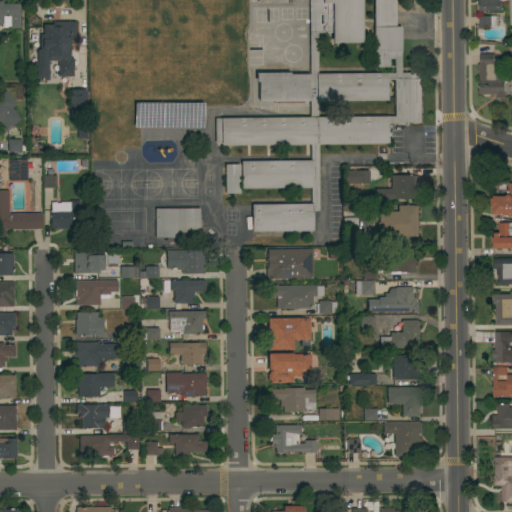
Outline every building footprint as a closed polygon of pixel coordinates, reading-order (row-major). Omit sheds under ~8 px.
[(361,0),(362,43),(331,43),(331,33),(316,33),(317,74),(394,73),(394,67),(374,67),(373,0),(395,0),(395,27),(401,27),(401,73),(421,73),(422,123),(388,123),(388,144),(318,144),(319,211),(312,211),(312,231),(251,232),(251,205),(310,204),(310,188),(241,189),(241,161),(310,161),(310,145),(221,146),(221,143),(215,143),(214,119),(309,118),(309,101),(258,101),(258,82),(255,82),(255,73),(289,73),(289,74),(309,74),(308,0),(361,0)] [(479,5),(478,5),(478,2),(479,2),(479,0),(507,0),(507,1),(501,1),(501,10),(479,10),(479,5)] [(19,4),(19,28),(10,28),(10,27),(1,27),(1,24),(0,24),(0,1),(2,1),(2,4),(19,4)] [(497,27),(490,28),(490,25),(480,26),(480,28),(478,28),(477,25),(479,25),(478,16),(496,15),(497,27)] [(75,39),(68,39),(68,47),(69,47),(70,67),(57,67),(57,61),(43,61),(43,51),(41,51),(40,39),(43,39),(43,25),(51,24),(51,22),(75,22),(75,39)] [(493,53),(493,58),(498,58),(508,58),(509,72),(498,72),(498,75),(504,75),(505,97),(496,97),(496,94),(480,94),(479,70),(477,70),(477,64),(478,64),(478,55),(479,55),(479,53),(493,53)] [(85,90),(86,110),(85,110),(85,114),(70,114),(70,111),(69,111),(69,104),(68,104),(68,96),(69,96),(69,90),(85,90)] [(15,104),(11,107),(19,119),(6,129),(0,121),(0,94),(5,91),(15,104)] [(20,139),(20,151),(7,152),(7,139),(20,139)] [(26,181),(8,181),(8,179),(2,179),(2,176),(8,176),(8,160),(26,159),(26,181)] [(239,164),(239,193),(224,194),(224,165),(239,164)] [(55,188),(42,188),(42,176),(47,176),(47,169),(52,169),(52,175),(55,175),(55,188)] [(369,183),(345,184),(345,171),(369,171),(369,183)] [(418,199),(393,199),(393,200),(374,200),(375,189),(390,189),(391,175),(418,175),(418,199)] [(511,214),(492,214),(492,212),(491,212),(491,207),(491,205),(490,205),(490,200),(491,200),(491,197),(493,197),(493,195),(505,195),(508,194),(508,183),(511,183),(511,214)] [(8,214),(41,213),(41,229),(0,229),(0,190),(8,190),(8,214)] [(79,211),(80,211),(81,228),(79,229),(80,234),(70,234),(70,229),(56,229),(56,228),(50,229),(50,213),(51,213),(51,202),(56,202),(56,203),(60,203),(60,202),(70,202),(70,201),(79,201),(79,211)] [(418,205),(418,236),(377,237),(377,212),(398,212),(398,206),(418,205)] [(199,208),(199,237),(155,238),(155,209),(199,208)] [(357,218),(357,231),(343,231),(343,218),(357,218)] [(511,222),(511,224),(511,250),(508,250),(507,248),(494,248),(494,245),(492,245),(492,240),(494,240),(494,237),(491,237),(491,233),(494,233),(494,232),(498,232),(498,222),(511,222)] [(390,248),(416,249),(416,272),(389,272),(390,248)] [(312,249),(312,278),(303,278),(303,279),(294,280),(294,278),(266,279),(266,268),(267,268),(267,267),(266,267),(266,262),(266,261),(265,260),(265,259),(266,258),(267,258),(267,257),(266,257),(266,253),(267,253),(267,250),(312,249)] [(203,250),(203,274),(181,274),(180,270),(175,270),(174,268),(165,268),(165,250),(203,250)] [(0,252),(12,252),(12,255),(13,255),(13,271),(12,271),(12,276),(0,276),(0,252)] [(106,252),(106,264),(103,264),(103,265),(102,265),(102,270),(99,270),(99,274),(73,274),(73,252),(106,252)] [(511,283),(497,283),(497,272),(496,272),(496,268),(493,268),(493,258),(511,257),(511,283)] [(363,264),(376,264),(376,280),(362,280),(363,264)] [(137,278),(114,278),(114,266),(119,266),(120,267),(137,267),(137,278)] [(144,278),(144,268),(157,267),(158,277),(144,278)] [(204,280),(204,291),(193,291),(193,297),(190,297),(190,303),(174,303),(174,302),(172,302),(172,299),(173,299),(173,290),(170,290),(170,281),(204,280)] [(99,281),(106,281),(106,283),(102,283),(102,284),(105,285),(105,287),(112,287),(112,297),(101,297),(101,301),(99,301),(99,305),(75,305),(75,298),(73,298),(73,288),(75,288),(75,281),(99,281)] [(373,295),(355,295),(355,281),(373,281),(373,295)] [(0,282),(13,282),(13,291),(12,291),(12,307),(0,307),(0,282)] [(316,287),(323,287),(323,296),(316,296),(316,297),(312,297),(312,304),(308,308),(296,309),(293,309),(293,308),(276,309),(276,296),(270,296),(270,286),(316,285),(316,287)] [(366,312),(366,299),(377,299),(377,297),(383,297),(383,293),(386,293),(387,292),(388,290),(389,288),(391,288),(395,288),(412,287),(412,297),(415,297),(415,301),(418,301),(418,311),(384,312),(366,312)] [(511,324),(495,325),(495,303),(492,303),(492,294),(511,293),(511,324)] [(133,297),(133,310),(120,310),(120,298),(133,297)] [(158,297),(158,309),(145,309),(145,304),(140,303),(140,298),(145,298),(145,297),(158,297)] [(331,302),(335,302),(336,313),(330,313),(330,314),(318,314),(318,301),(330,301),(331,302)] [(204,311),(204,319),(201,319),(201,325),(202,326),(202,329),(201,330),(202,334),(177,334),(177,332),(169,332),(169,331),(167,331),(166,322),(168,322),(168,311),(204,311)] [(97,312),(97,318),(102,318),(102,336),(96,336),(76,336),(76,328),(74,328),(74,319),(76,319),(76,313),(97,312)] [(0,313),(14,313),(14,331),(11,331),(11,336),(0,336),(0,313)] [(374,329),(360,329),(360,317),(374,316),(374,329)] [(301,318),(310,318),(310,340),(292,340),(292,350),(267,351),(267,318),(301,318)] [(418,320),(419,348),(390,348),(390,347),(379,347),(379,337),(390,337),(390,333),(401,332),(401,320),(418,320)] [(159,340),(141,340),(141,328),(159,328),(159,340)] [(133,329),(133,340),(121,341),(121,329),(133,329)] [(511,362),(495,362),(495,357),(493,357),(492,349),(495,349),(495,331),(511,331),(511,362)] [(0,343),(3,343),(3,345),(14,345),(14,356),(6,357),(6,361),(3,361),(3,367),(0,367),(0,343)] [(117,343),(117,358),(101,358),(101,364),(98,364),(98,367),(77,367),(77,357),(75,357),(75,343),(98,343),(98,344),(117,343)] [(205,343),(205,355),(201,355),(202,365),(180,365),(180,360),(180,354),(176,354),(176,355),(174,355),(174,354),(169,354),(169,343),(205,343)] [(292,353),(292,354),(305,354),(310,354),(310,369),(307,369),(307,373),(304,375),(300,375),(300,376),(293,376),(293,383),(284,383),(284,384),(270,384),(270,381),(269,381),(267,379),(267,375),(269,372),(270,372),(270,370),(267,370),(267,354),(292,353)] [(393,355),(424,356),(423,380),(392,380),(393,355)] [(159,359),(159,371),(146,371),(146,369),(143,369),(143,365),(146,365),(146,359),(159,359)] [(134,360),(134,371),(121,371),(121,360),(134,360)] [(506,374),(511,374),(511,394),(510,394),(510,396),(494,396),(494,395),(493,395),(493,366),(506,366),(506,374)] [(375,384),(349,385),(348,374),(359,373),(359,372),(364,372),(364,374),(375,374),(375,384)] [(78,397),(77,375),(98,374),(98,373),(113,373),(113,387),(99,387),(99,397),(78,397)] [(181,374),(205,374),(205,386),(204,386),(204,395),(201,396),(181,397),(180,394),(165,394),(165,373),(181,373),(181,374)] [(0,375),(14,375),(15,398),(0,398),(0,375)] [(387,387),(420,387),(420,404),(418,404),(418,416),(401,417),(401,404),(387,404),(387,387)] [(303,388),(303,390),(314,390),(314,409),(305,409),(305,412),(283,412),(283,406),(279,406),(279,400),(270,400),(270,389),(282,390),(282,388),(303,388)] [(135,390),(136,402),(123,402),(123,391),(135,390)] [(159,390),(159,402),(146,402),(146,401),(141,401),(141,392),(146,392),(146,390),(159,390)] [(493,415),(497,415),(497,403),(508,403),(509,407),(511,406),(511,428),(493,428),(493,415)] [(108,405),(108,418),(104,418),(104,429),(97,429),(97,428),(81,428),(81,417),(80,417),(80,413),(76,413),(76,405),(108,405)] [(0,406),(15,406),(15,430),(0,430),(0,406)] [(206,406),(206,417),(203,417),(203,419),(202,419),(202,427),(188,427),(188,428),(187,428),(184,428),(183,427),(182,427),(182,421),(176,421),(176,420),(174,420),(174,413),(182,412),(182,411),(180,411),(180,406),(182,406),(206,406)] [(338,420),(318,420),(318,409),(338,409),(338,420)] [(363,421),(363,409),(376,409),(376,421),(363,421)] [(146,432),(145,412),(159,412),(160,431),(146,432)] [(134,421),(134,433),(122,433),(122,421),(134,421)] [(421,422),(421,433),(417,433),(417,449),(414,449),(414,456),(394,456),(394,447),(384,448),(384,434),(383,434),(383,422),(421,422)] [(300,425),(300,429),(301,429),(301,431),(300,431),(300,435),(298,435),(298,444),(303,444),(303,440),(315,440),(315,444),(316,444),(316,451),(315,451),(315,453),(304,453),(304,452),(293,452),(293,453),(289,453),(289,452),(284,452),(284,453),(276,453),(276,447),(274,447),(274,444),(270,444),(270,440),(269,440),(269,438),(270,438),(270,434),(274,434),(274,425),(300,425)] [(126,435),(126,434),(137,434),(138,449),(126,450),(125,441),(107,442),(108,447),(112,447),(112,456),(110,456),(110,457),(108,457),(108,456),(95,456),(95,453),(79,453),(79,436),(126,435)] [(197,435),(198,442),(205,441),(205,451),(193,451),(193,453),(189,453),(189,455),(174,455),(174,443),(168,443),(168,435),(197,435)] [(0,438),(16,438),(16,458),(0,458),(0,438)] [(359,453),(347,453),(347,440),(359,439),(359,453)] [(156,442),(156,448),(162,448),(162,454),(156,454),(156,455),(144,455),(144,442),(156,442)] [(511,457),(511,501),(505,501),(501,501),(501,485),(493,485),(493,475),(495,475),(495,457),(511,457)] [(317,511),(318,502),(319,502),(319,501),(328,501),(328,503),(329,503),(329,511),(317,511)]
